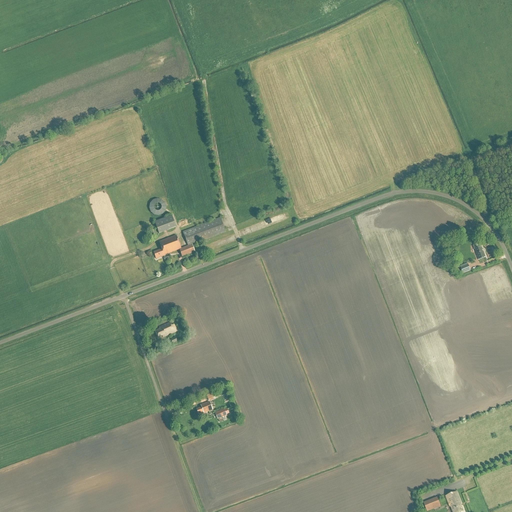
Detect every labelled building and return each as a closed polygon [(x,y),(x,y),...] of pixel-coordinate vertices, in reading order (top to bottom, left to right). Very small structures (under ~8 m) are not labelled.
[(153,200),(150,203),(149,208),(151,212),(154,215),(158,216),(162,214),(165,211),(166,207),(165,203),(162,200),(157,199),(153,200)] [(171,216),(154,222),(159,234),(176,227),(171,216)] [(199,242),(206,239),(225,232),(220,218),(194,228),(199,242)] [(199,242),(194,228),(183,232),(188,246),(181,249),(176,236),(159,243),(161,250),(153,253),(156,259),(164,256),(164,255),(179,250),(182,257),(195,252),(192,245),(199,242)] [(473,246),(478,260),(485,258),(481,246),(480,247),(479,245),(478,245),(477,243),(473,244),(474,246),(473,246)] [(463,274),(470,271),(468,265),(460,268),(463,274)] [(154,331),(157,338),(162,336),(163,338),(177,332),(174,325),(171,326),(170,323),(159,328),(160,329),(154,331)] [(206,396),(208,402),(215,399),(213,393),(206,396)] [(199,413),(200,416),(203,414),(212,410),(209,402),(200,405),(201,408),(196,409),(198,414),(199,413)] [(224,409),(215,413),(217,419),(226,416),(224,409)] [(445,497),(452,511),(462,511),(464,511),(462,506),(462,504),(457,492),(445,497)] [(437,497),(423,503),(426,511),(427,511),(441,507),(437,497)]
